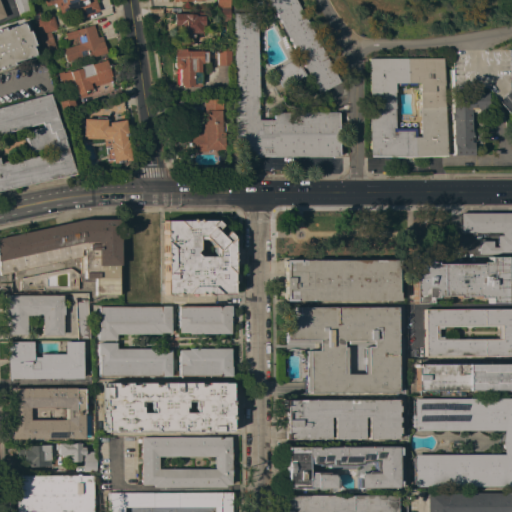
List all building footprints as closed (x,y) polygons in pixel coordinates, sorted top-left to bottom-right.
[(26,0),(30,12),(17,16),(12,0),(26,0)] [(94,0),(98,11),(91,14),(91,15),(84,17),(84,15),(77,17),(74,8),(59,14),(56,6),(54,7),(53,4),(45,6),(43,0),(94,0)] [(217,0),(230,0),(230,8),(229,8),(217,8),(217,0)] [(268,0),(295,0),(340,82),(319,94),(268,0)] [(229,8),(229,14),(230,14),(230,21),(216,21),(217,8),(229,8)] [(233,157),(233,11),(257,11),(257,120),(273,120),(273,113),(338,112),(339,157),(233,157)] [(184,13),(184,14),(188,14),(188,12),(203,12),(203,13),(206,13),(206,18),(203,18),(204,26),(201,26),(201,34),(190,34),(191,45),(179,45),(179,29),(178,29),(178,25),(173,25),(173,14),(184,13)] [(57,30),(37,35),(33,21),(44,18),(43,15),(49,13),(50,16),(51,15),(51,17),(53,16),(57,30)] [(0,28),(2,28),(3,30),(22,23),(25,32),(27,31),(32,45),(29,46),(32,55),(10,63),(11,65),(0,68),(0,28)] [(93,25),(97,38),(101,36),(106,53),(67,65),(62,49),(66,48),(63,37),(64,37),(63,34),(93,25)] [(52,42),(53,42),(56,50),(43,53),(38,37),(50,33),(52,42)] [(189,86),(189,88),(182,88),(182,86),(178,86),(178,69),(177,70),(175,69),(173,68),(172,67),(172,64),(173,62),(173,49),(185,49),(185,51),(202,51),(202,52),(206,52),(206,62),(210,62),(210,74),(201,74),(201,84),(200,84),(200,86),(189,86)] [(222,51),(222,49),(227,49),(227,51),(230,51),(230,65),(216,65),(216,51),(222,51)] [(368,59),(444,58),(444,157),(368,157),(368,59)] [(282,88),(272,71),(295,59),(304,75),(282,88)] [(79,67),(89,63),(90,65),(105,60),(111,81),(90,88),(90,90),(83,92),(84,95),(78,97),(77,94),(75,94),(73,86),(61,90),(57,75),(56,73),(68,69),(69,71),(69,72),(80,68),(79,67)] [(487,93),(487,114),(476,114),(476,112),(470,112),(470,143),(472,143),(472,156),(451,156),(451,138),(450,138),(449,113),(451,113),(451,93),(487,93)] [(0,107),(48,94),(74,174),(0,190),(0,163),(49,153),(48,149),(29,153),(22,133),(41,127),(40,123),(0,134),(0,107)] [(206,150),(206,152),(189,152),(189,131),(201,131),(201,124),(203,124),(203,97),(222,97),(222,112),(221,112),(221,120),(223,120),(223,150),(206,150)] [(75,112),(62,116),(58,100),(65,98),(66,101),(72,99),(75,112)] [(105,126),(108,126),(107,123),(124,120),(126,135),(124,135),(125,141),(126,140),(129,160),(111,163),(111,160),(107,161),(105,148),(109,147),(108,143),(110,143),(110,140),(85,139),(85,137),(82,137),(82,119),(96,119),(96,117),(104,117),(104,120),(105,120),(105,126)] [(511,213),(511,254),(478,254),(478,241),(491,241),(491,247),(496,247),(496,235),(500,235),(500,232),(459,233),(459,213),(511,213)] [(0,237),(82,220),(118,219),(119,266),(117,266),(117,295),(94,295),(94,281),(79,281),(79,278),(77,278),(77,289),(19,290),(19,279),(69,268),(77,274),(79,274),(79,257),(0,274),(0,237)] [(167,295),(165,294),(164,294),(163,221),(214,220),(219,225),(213,231),(220,237),(225,232),(230,236),(230,242),(231,245),(231,247),(231,248),(230,250),(230,263),(231,266),(231,268),(230,270),(230,280),(231,280),(231,289),(231,291),(230,293),(230,294),(213,294),(211,295),(210,295),(190,296),(189,295),(187,294),(180,294),(178,295),(176,296),(169,296),(167,295)] [(434,298),(428,298),(428,303),(412,304),(411,258),(428,258),(428,262),(434,262),(434,264),(479,264),(479,262),(486,262),(486,257),(505,257),(505,270),(511,270),(511,290),(506,290),(506,303),(486,303),(486,298),(475,298),(475,296),(463,296),(463,298),(455,298),(455,296),(434,296),(434,298)] [(396,260),(396,268),(395,268),(395,293),(397,293),(397,300),(294,300),(294,301),(283,301),(283,290),(282,290),(282,277),(283,277),(283,260),(396,260)] [(61,306),(63,306),(63,315),(61,315),(61,335),(41,335),(41,316),(25,316),(25,335),(5,335),(5,300),(3,300),(3,295),(61,295),(61,306)] [(76,339),(74,302),(86,302),(88,339),(76,339)] [(169,306),(169,333),(159,333),(159,334),(115,334),(115,341),(97,341),(96,328),(98,328),(97,307),(169,306)] [(230,306),(230,316),(229,316),(229,334),(187,334),(187,333),(177,333),(177,318),(178,318),(178,306),(230,306)] [(308,393),(308,392),(304,392),(304,351),(315,351),(315,343),(284,343),(284,313),(292,313),(292,307),(395,307),(395,393),(308,393)] [(423,309),(511,309),(511,356),(423,356),(423,309)] [(73,379),(73,380),(60,380),(60,379),(55,379),(55,380),(46,380),(46,379),(43,379),(43,380),(34,380),(34,379),(19,379),(19,381),(8,381),(6,361),(7,342),(32,342),(32,357),(39,357),(39,354),(63,354),(63,342),(81,342),(81,343),(82,343),(83,348),(81,348),(81,357),(83,357),(83,365),(81,365),(81,379),(73,379)] [(159,349),(159,350),(169,350),(169,377),(98,377),(98,355),(96,355),(96,343),(115,343),(115,349),(159,349)] [(229,348),(229,367),(230,367),(230,377),(218,377),(218,376),(177,376),(177,350),(187,350),(187,349),(229,348)] [(414,364),(511,364),(511,391),(511,390),(415,391),(415,367),(414,367),(414,364)] [(201,432),(201,431),(199,431),(199,432),(114,432),(114,431),(111,431),(111,432),(104,432),(104,430),(102,430),(102,425),(104,425),(104,417),(103,417),(103,399),(102,399),(102,388),(107,388),(107,383),(114,383),(114,385),(117,385),(122,385),(122,383),(129,383),(129,385),(133,385),(137,385),(137,383),(151,383),(151,385),(159,385),(159,383),(197,383),(197,384),(199,384),(199,385),(204,385),(204,383),(220,383),(220,384),(228,384),(228,395),(231,395),(231,401),(229,401),(229,404),(229,419),(231,419),(231,430),(229,430),(229,431),(223,431),(223,432),(201,432)] [(12,439),(12,388),(74,388),(74,389),(83,389),(83,413),(83,439),(12,439)] [(511,487),(412,487),(412,486),(411,486),(411,458),(412,458),(412,454),(502,454),(501,451),(500,450),(498,448),(497,446),(496,444),(496,441),(497,439),(498,436),(499,435),(501,434),(501,431),(494,431),(494,430),(486,430),(486,431),(478,431),(478,430),(473,430),(473,431),(464,431),(464,430),(457,430),(457,431),(447,431),(447,430),(442,430),(442,431),(433,431),(433,430),(413,431),(413,427),(411,427),(411,400),(412,400),(412,399),(511,398),(511,487)] [(397,400),(397,402),(395,402),(395,406),(397,406),(397,412),(395,412),(395,417),(397,417),(397,422),(396,422),(396,427),(397,427),(397,434),(395,434),(395,436),(396,436),(396,437),(395,438),(395,439),(366,439),(366,417),(361,417),(361,439),(332,439),(332,417),(327,417),(327,439),(285,440),(284,400),(397,400)] [(151,487),(151,485),(140,485),(140,437),(229,437),(229,485),(224,485),(224,487),(151,487)] [(79,461),(77,461),(77,462),(69,462),(69,455),(57,455),(57,450),(55,450),(55,444),(57,444),(57,443),(79,443),(79,447),(83,447),(83,442),(91,442),(91,444),(93,444),(93,451),(95,462),(95,470),(82,470),(82,455),(79,455),(79,461)] [(52,456),(49,457),(49,466),(23,467),(22,458),(17,458),(16,446),(51,445),(52,456)] [(395,447),(398,447),(398,455),(395,455),(395,481),(398,481),(398,488),(355,489),(355,478),(357,478),(357,476),(359,473),(364,473),(364,472),(372,472),(372,468),(372,466),(372,463),(371,462),(362,463),(360,465),(352,466),(350,467),(327,468),(326,467),(326,465),(325,464),(319,466),(317,466),(316,465),(309,465),(308,466),(308,473),(325,473),(325,475),(330,475),(333,477),(333,479),(335,479),(334,489),(285,488),(284,447),(395,447)] [(91,511),(15,511),(15,476),(75,476),(75,474),(78,474),(78,476),(91,476),(91,511)] [(107,511),(107,493),(229,493),(229,511),(107,511)] [(426,511),(426,493),(511,493),(511,511),(426,511)] [(396,495),(396,511),(285,511),(285,510),(284,496),(396,495)]
